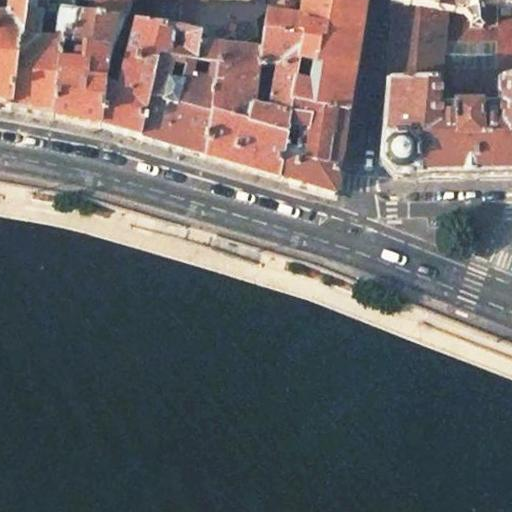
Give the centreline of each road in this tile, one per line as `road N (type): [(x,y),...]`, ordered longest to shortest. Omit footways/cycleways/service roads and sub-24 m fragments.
road 1 (primary): [(0,152),(96,167),(346,241)]
road 2 (residential): [(360,205),(378,0)]
road 3 (primary): [(346,241),(499,296)]
road 4 (residential): [(511,209),(360,205)]
